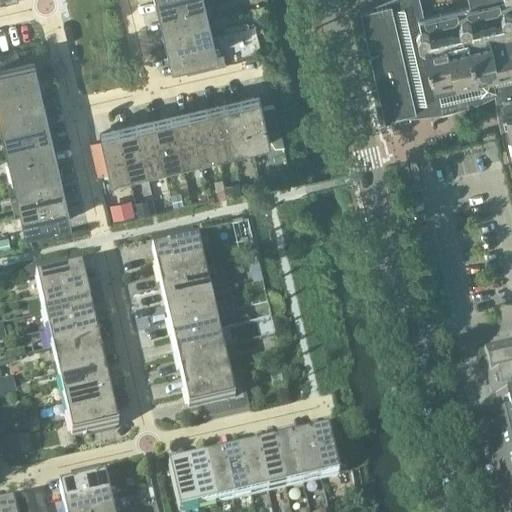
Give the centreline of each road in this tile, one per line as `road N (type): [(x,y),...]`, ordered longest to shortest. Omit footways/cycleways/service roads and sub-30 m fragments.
road 1 (tertiary): [(449,511),(327,0)]
road 2 (residential): [(150,446),(72,110)]
road 3 (residential): [(150,446),(327,405)]
road 4 (residential): [(30,473),(150,446)]
